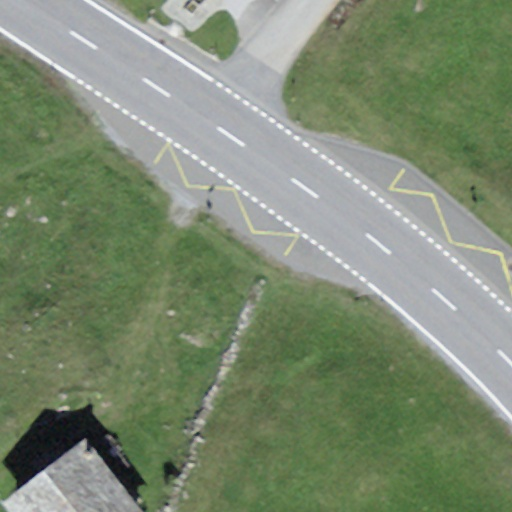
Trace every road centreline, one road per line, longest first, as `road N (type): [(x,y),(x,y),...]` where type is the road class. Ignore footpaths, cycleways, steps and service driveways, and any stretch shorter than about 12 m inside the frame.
road 1 (track): [(220,131),(111,423),(16,449),(0,465)]
road 2 (primary): [(220,131),(326,205),(511,366)]
road 3 (primary): [(15,0),(220,131)]
road 4 (residential): [(220,131),(314,0)]
